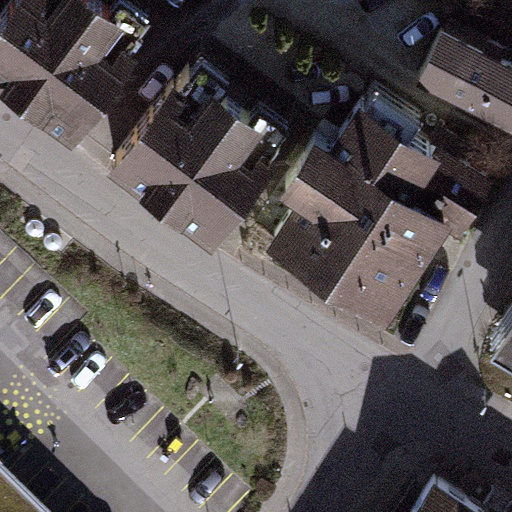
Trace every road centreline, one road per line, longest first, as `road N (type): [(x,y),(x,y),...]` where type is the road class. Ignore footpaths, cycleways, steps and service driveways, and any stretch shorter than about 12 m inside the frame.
road 1 (residential): [(393,394),(0,134)]
road 2 (residential): [(393,394),(511,201)]
road 3 (residential): [(312,511),(393,394)]
road 4 (residential): [(511,451),(393,394)]
